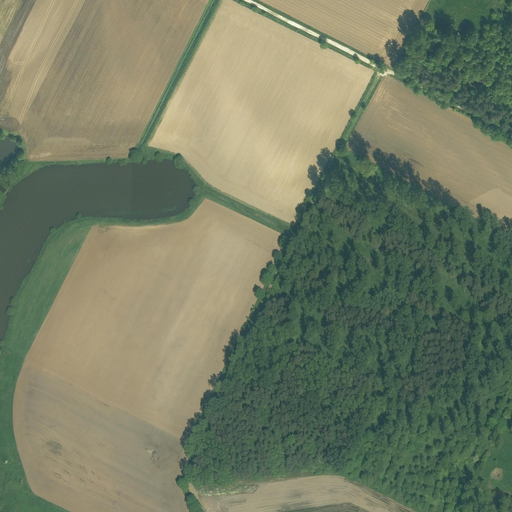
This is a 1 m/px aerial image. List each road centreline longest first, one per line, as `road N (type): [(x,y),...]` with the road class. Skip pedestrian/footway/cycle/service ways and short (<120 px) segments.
road 1 (track): [(204,511),(187,470),(188,435),(381,69)]
road 2 (track): [(511,133),(244,0)]
road 3 (track): [(452,511),(511,390)]
